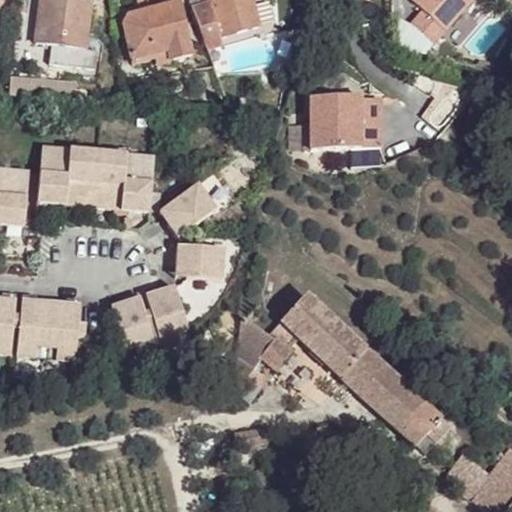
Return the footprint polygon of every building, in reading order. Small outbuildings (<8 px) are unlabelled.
[(88,4),(54,0),(39,0),(37,44),(83,49),(88,4)] [(192,12),(207,51),(223,45),(220,37),(255,23),(246,0),(204,0),(207,6),(192,12)] [(474,0),(416,0),(413,3),(423,12),(410,26),(392,16),(393,47),(426,55),(433,47),(474,0)] [(176,5),(127,20),(122,31),(133,60),(166,50),(171,61),(191,55),(176,5)] [(61,85),(10,79),(8,96),(36,99),(74,102),(75,93),(62,91),(61,85)] [(359,100),(309,102),(310,152),(380,150),(379,104),(359,104),(359,100)] [(152,160),(40,150),(35,205),(147,216),(152,160)] [(27,175),(0,172),(0,199),(24,201),(27,175)] [(168,210),(176,221),(167,228),(177,243),(216,216),(197,190),(168,210)] [(24,201),(0,199),(0,226),(22,229),(24,201)] [(168,210),(159,216),(167,228),(176,221),(168,210)] [(177,249),(175,267),(187,268),(186,282),(223,285),(226,253),(177,249)] [(187,268),(175,267),(174,281),(186,282),(187,268)] [(162,352),(180,347),(176,337),(187,334),(175,290),(146,298),(162,352)] [(0,356),(6,357),(11,300),(0,299),(0,356)] [(123,352),(134,349),(137,360),(155,354),(139,300),(111,308),(123,352)] [(19,301),(13,358),(32,360),(33,348),(55,351),(54,362),(73,364),(77,325),(78,307),(19,301)] [(364,354),(300,301),(277,329),(298,346),(340,382),(364,354)] [(85,308),(78,307),(77,325),(83,326),(85,308)] [(267,342),(243,324),(236,360),(238,361),(220,386),(237,400),(251,382),(247,379),(261,363),(277,375),(289,358),(267,342)] [(277,329),(267,342),(289,358),(298,346),(277,329)] [(440,418),(365,355),(341,385),(417,448),(440,418)] [(271,446),(269,431),(234,436),(237,451),(271,446)] [(475,479),(460,459),(442,475),(474,511),(511,511),(511,509),(481,473),(475,479)]
